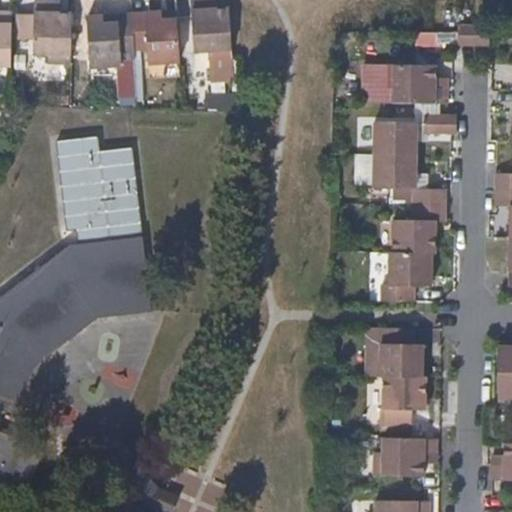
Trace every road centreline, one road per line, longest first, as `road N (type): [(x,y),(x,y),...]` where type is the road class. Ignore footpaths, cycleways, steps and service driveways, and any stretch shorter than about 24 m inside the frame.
road 1 (residential): [(478,67),(472,318)]
road 2 (residential): [(472,318),(469,511)]
